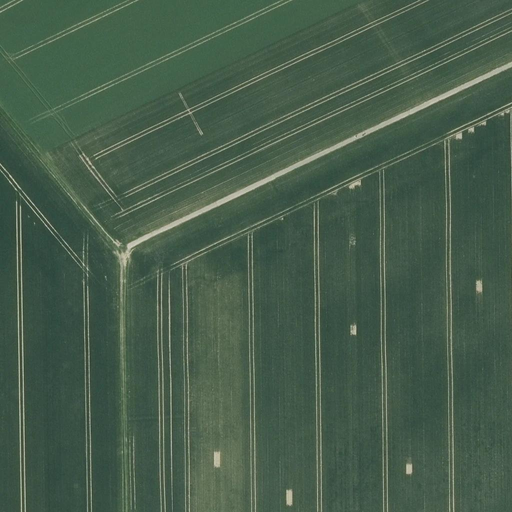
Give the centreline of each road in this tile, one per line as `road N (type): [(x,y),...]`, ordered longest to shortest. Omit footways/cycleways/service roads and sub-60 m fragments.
road 1 (track): [(511,65),(128,247)]
road 2 (track): [(125,511),(121,291),(128,247)]
road 3 (track): [(0,110),(125,252)]
